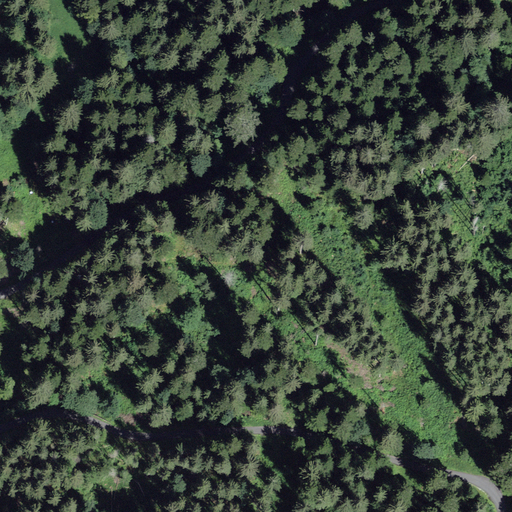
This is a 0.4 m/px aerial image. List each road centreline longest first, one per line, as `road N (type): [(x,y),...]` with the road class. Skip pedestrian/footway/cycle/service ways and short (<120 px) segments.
road 1 (unclassified): [(0,428),(55,411),(145,436),(279,429),(469,477),(490,490),(500,511)]
road 2 (unclassified): [(0,293),(112,221),(224,171),(279,119),(307,54),(355,13),(388,0)]
